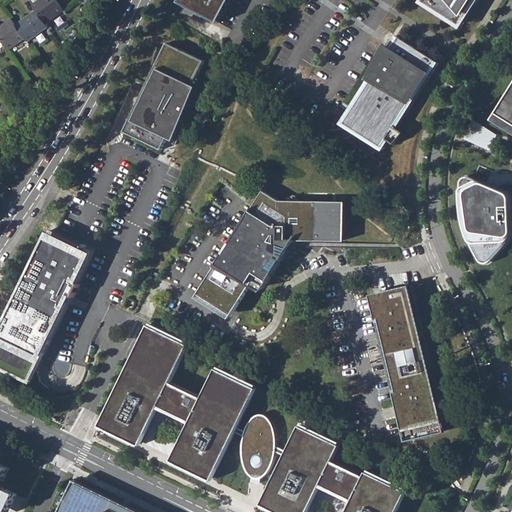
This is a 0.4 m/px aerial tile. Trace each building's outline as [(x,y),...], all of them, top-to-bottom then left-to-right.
[(47,23),(65,10),(57,0),(40,0),(34,5),(37,10),(47,23)] [(231,0),(180,0),(179,3),(219,24),(231,0)] [(424,0),(423,2),(460,25),(475,0),(476,0),(477,1),(477,0),(424,0)] [(28,41),(49,26),(47,23),(37,10),(16,25),(26,38),(28,41)] [(0,36),(10,50),(26,38),(16,25),(12,19),(0,27),(0,36)] [(344,123),(382,148),(388,139),(396,127),(408,107),(410,107),(437,62),(399,37),(390,50),(384,46),(368,78),(371,80),(344,123)] [(205,61),(167,43),(155,68),(152,66),(149,82),(124,132),(162,150),(168,138),(174,141),(199,88),(193,85),(205,61)] [(511,91),(497,116),(511,124),(511,91)] [(465,138),(491,150),(499,132),(474,120),(465,138)] [(511,223),(508,193),(469,175),(460,179),(460,189),(466,234),(480,264),(491,265),(511,237),(511,223)] [(280,201),(264,191),(201,291),(234,312),(255,280),(265,287),(294,241),(340,242),(340,202),(280,201)] [(51,230),(50,233),(90,252),(91,249),(51,230)] [(40,356),(90,252),(50,233),(0,335),(0,365),(29,380),(40,356)] [(376,294),(410,429),(447,420),(413,285),(381,293),(376,294)] [(151,325),(190,344),(191,342),(152,323),(151,325)] [(190,344),(151,325),(102,424),(141,443),(159,407),(192,423),(174,459),(213,478),(236,432),(245,436),(243,442),(243,448),(242,450),(242,453),(243,456),(243,459),(244,462),(245,465),(247,468),(248,471),(250,474),(251,475),(253,478),(252,482),(261,483),(262,478),(263,477),(265,476),(268,474),(269,472),(271,469),(273,466),(274,464),(275,461),(276,459),(276,456),(276,454),(287,457),(264,503),(283,511),(308,511),(321,486),(354,502),(348,511),(396,511),(405,495),(367,477),(333,460),(338,449),(299,430),(289,452),(277,446),(278,441),(278,438),(277,434),(277,431),(276,428),(275,426),(272,421),(270,419),(269,417),(267,415),(264,415),(261,415),(259,416),(257,417),(254,418),(252,420),(250,422),(248,425),(247,428),(246,431),(238,427),(255,392),(216,373),(204,398),(171,383),(183,357),(190,344)] [(0,365),(0,369),(28,382),(29,380),(0,365)] [(217,370),(216,373),(255,392),(256,389),(217,370)] [(410,429),(413,440),(450,431),(447,420),(410,429)] [(339,446),(301,428),(299,430),(338,449),(339,446)] [(13,464),(0,458),(0,510),(4,511),(9,511),(20,488),(5,481),(13,464)] [(368,474),(367,477),(405,495),(406,492),(368,474)] [(141,511),(80,482),(65,511),(141,511)]
